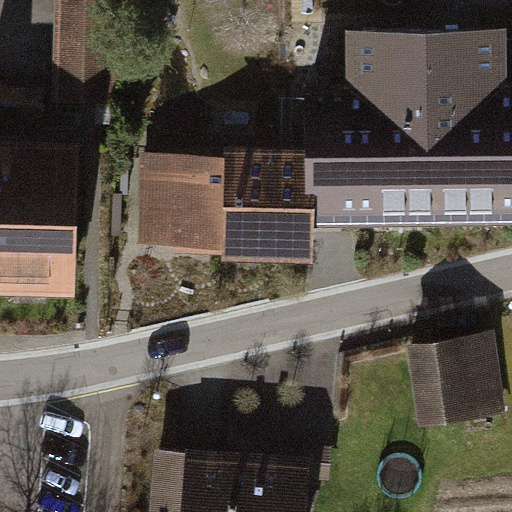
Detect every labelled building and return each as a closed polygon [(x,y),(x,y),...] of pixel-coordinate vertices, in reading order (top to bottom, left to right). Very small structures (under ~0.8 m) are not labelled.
[(122,0),(59,0),(57,100),(120,101),(122,0)] [(496,27),(359,29),(360,91),(309,91),(310,158),(314,158),(312,204),(511,202),(511,89),(496,89),(496,27)] [(49,90),(0,88),(0,113),(48,114),(49,90)] [(0,302),(81,306),(88,154),(0,150),(0,302)] [(310,158),(146,153),(143,239),(311,245),(312,204),(314,158),(310,158)] [(506,424),(496,345),(414,356),(425,435),(506,424)] [(316,511),(321,461),(192,449),(186,511),(316,511)]
